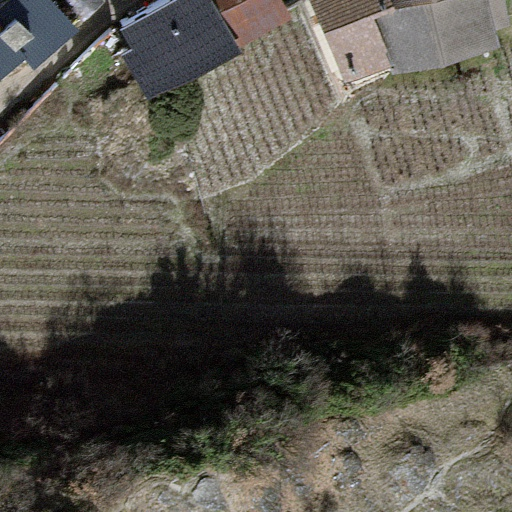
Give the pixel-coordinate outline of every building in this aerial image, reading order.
[(0,0),(0,67),(16,54),(27,66),(73,26),(50,0),(0,0)] [(211,0),(150,0),(115,22),(129,44),(116,52),(144,97),(236,39),(211,0)] [(274,0),(211,0),(236,39),(282,11),(274,0)] [(383,5),(381,0),(303,0),(345,74),(380,66),(366,9),(383,5)] [(401,0),(383,5),(366,9),(380,66),(492,36),(483,0),(401,0)]
